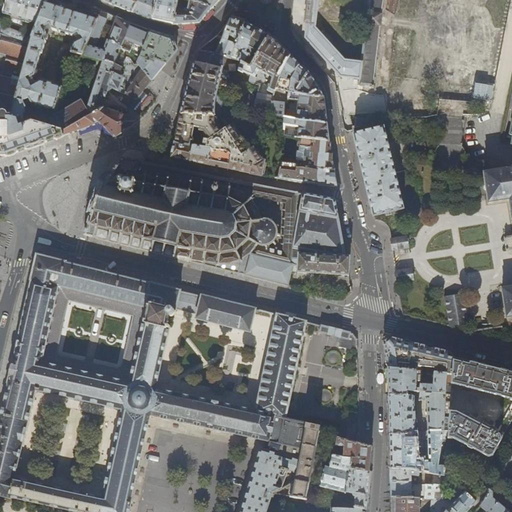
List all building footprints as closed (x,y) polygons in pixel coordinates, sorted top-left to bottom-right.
[(29,26),(36,29),(47,2),(42,0),(7,0),(2,16),(10,19),(10,20),(28,27),(29,26)] [(33,39),(12,111),(11,116),(20,119),(23,120),(26,108),(24,103),(29,100),(32,105),(55,112),(62,88),(54,85),(54,84),(46,82),(46,83),(40,81),(32,86),(29,80),(35,76),(41,55),(42,56),(46,42),(45,42),(47,35),(44,30),(50,27),(53,31),(73,37),(77,34),(81,40),(74,44),(71,53),(73,54),(83,56),(87,45),(99,16),(79,9),(78,9),(77,10),(76,11),(76,12),(71,11),(66,9),(67,8),(67,7),(67,6),(66,6),(66,5),(65,5),(50,0),(47,0),(47,2),(36,29),(32,38),(33,39)] [(122,9),(133,13),(138,0),(110,0),(108,3),(122,9)] [(135,14),(152,21),(157,0),(138,0),(133,13),(135,14)] [(163,23),(173,25),(177,0),(157,0),(152,21),(163,23)] [(202,21),(212,9),(194,3),(181,0),(177,0),(173,25),(199,23),(202,21)] [(214,7),(219,0),(181,0),(194,3),(212,9),(214,7)] [(307,23),(305,39),(309,43),(334,71),(340,77),(359,78),(359,84),(375,84),(375,82),(374,82),(383,0),(309,0),(310,0),(308,0),(306,15),(305,23),(307,23)] [(113,64),(119,51),(130,24),(129,23),(117,18),(105,50),(96,47),(108,14),(101,12),(99,16),(87,45),(83,56),(95,59),(113,64)] [(225,57),(231,58),(246,23),(233,19),(231,19),(230,20),(216,54),(225,57)] [(243,61),(244,62),(245,63),(249,55),(246,53),(257,29),(255,28),(246,23),(231,58),(243,61)] [(119,51),(141,56),(151,33),(152,32),(149,31),(134,25),(130,24),(119,51)] [(0,108),(7,110),(12,111),(33,39),(32,38),(0,25),(0,108)] [(249,55),(245,63),(252,68),(270,37),(259,31),(257,29),(246,53),(249,55)] [(141,56),(140,58),(154,63),(156,60),(165,64),(176,51),(172,39),(161,36),(151,33),(141,56)] [(251,74),(249,81),(260,85),(255,103),(254,111),(265,113),(272,116),(272,102),(276,85),(281,77),(291,56),(282,48),(279,45),(270,37),(252,68),(245,63),(244,62),(241,70),(251,74)] [(222,70),(225,57),(216,54),(203,52),(198,51),(197,54),(195,61),(195,64),(222,70)] [(291,56),(281,77),(292,81),(301,65),(297,61),(291,56)] [(62,132),(102,109),(108,93),(113,89),(126,95),(123,100),(121,99),(121,100),(122,101),(121,102),(130,107),(145,89),(152,81),(142,69),(134,82),(129,78),(139,65),(138,63),(136,61),(133,63),(130,58),(126,58),(121,68),(113,64),(95,59),(94,64),(101,66),(87,111),(81,102),(55,117),(53,116),(49,128),(62,132)] [(140,58),(138,63),(139,65),(142,69),(152,81),(153,79),(161,70),(163,67),(165,64),(156,60),(154,63),(140,58)] [(228,71),(222,70),(195,64),(185,98),(180,114),(181,114),(213,117),(220,117),(225,88),(222,87),(221,91),(218,90),(221,75),(227,76),(228,71)] [(276,85),(272,102),(285,103),(288,104),(288,101),(290,93),(296,95),(309,72),(306,69),(301,65),(292,81),(281,77),(276,85)] [(317,85),(309,72),(296,95),(311,98),(324,98),(317,85)] [(272,102),(272,116),(285,119),(328,125),(326,111),(324,98),(311,98),(296,95),(290,93),(288,101),(300,102),(298,118),(292,117),(292,116),(283,116),(285,103),(272,102)] [(49,142),(64,136),(62,132),(49,128),(28,121),(27,125),(20,128),(20,119),(11,116),(8,116),(7,116),(7,115),(7,114),(7,110),(0,108),(0,156),(6,157),(8,156),(12,155),(15,153),(16,153),(49,142)] [(72,133),(78,131),(99,123),(105,128),(115,138),(136,123),(136,122),(127,117),(124,116),(102,109),(62,132),(64,136),(72,133)] [(250,173),(261,176),(264,161),(261,160),(253,148),(250,150),(241,137),(239,139),(229,126),(220,132),(213,122),(213,117),(181,114),(180,118),(178,127),(174,143),(193,146),(194,140),(192,138),(194,128),(205,130),(211,139),(207,141),(204,141),(203,145),(206,146),(207,149),(193,146),(190,162),(199,163),(215,167),(232,170),(234,170),(250,173)] [(299,127),(299,138),(330,143),(329,133),(328,125),(285,119),(285,126),(288,126),(287,128),(295,129),(299,127)] [(99,123),(78,131),(79,135),(85,133),(97,129),(102,132),(105,128),(99,123)] [(371,207),(373,216),(404,209),(384,127),(354,135),(355,141),(364,176),(371,207)] [(299,138),(299,154),(302,154),(302,155),(333,158),(332,152),(330,143),(299,138)] [(190,162),(193,146),(174,143),(172,150),(171,158),(185,161),(190,162)] [(297,170),(317,171),(317,169),(334,170),(333,164),(333,158),(302,155),(302,154),(299,154),(297,165),(297,170)] [(92,202),(92,203),(89,213),(90,214),(91,214),(90,217),(87,226),(84,235),(86,236),(93,238),(94,238),(107,241),(108,241),(118,244),(119,244),(128,247),(129,247),(139,249),(140,250),(149,252),(150,252),(161,255),(162,255),(172,258),(173,258),(190,262),(192,262),(192,260),(203,262),(205,262),(216,264),(216,266),(218,266),(218,264),(227,264),(227,266),(230,265),(230,264),(240,260),(240,262),(243,261),(242,259),(250,253),(256,245),(256,244),(261,246),(265,247),(265,249),(267,249),(267,248),(266,246),(270,245),(273,243),(274,244),(275,244),(274,242),(276,239),(277,236),(279,236),(279,234),(277,234),(277,231),(276,227),(278,226),(278,225),(275,226),(273,223),(270,221),(272,219),(270,218),(269,220),(265,219),(261,219),(261,218),(258,210),(250,200),(252,199),(250,197),(248,198),(241,193),(242,192),(240,191),(239,192),(230,188),(229,188),(217,186),(216,184),(214,184),(213,185),(203,183),(202,183),(190,181),(189,181),(179,179),(178,179),(168,177),(167,177),(159,175),(158,175),(148,173),(147,173),(136,171),(138,164),(139,161),(139,160),(134,159),(128,158),(128,159),(121,158),(117,165),(112,173),(107,182),(105,185),(105,184),(102,183),(102,184),(101,184),(99,183),(99,184),(96,193),(94,195),(93,196),(92,197),(92,199),(92,202)] [(310,184),(317,185),(317,171),(297,170),(297,165),(282,163),(279,179),(280,179),(287,181),(295,182),(310,184)] [(511,286),(502,288),(506,318),(511,317),(511,167),(484,172),(488,203),(510,200),(511,214),(511,236),(503,238),(505,251),(511,249),(511,286)] [(317,171),(317,185),(322,185),(337,187),(335,178),(334,170),(317,169),(317,171)] [(265,249),(265,247),(261,246),(256,244),(256,245),(250,253),(291,263),(293,249),(296,211),(298,193),(298,192),(294,192),(254,184),(251,196),(262,198),(269,200),(268,202),(270,202),(270,200),(276,201),(276,204),(278,204),(278,201),(286,203),(285,209),(282,209),(282,211),(285,211),(285,218),(282,218),(282,220),(285,220),(284,226),(282,225),(282,227),(284,227),(284,234),(281,234),(281,236),(284,236),(284,243),(281,243),(281,244),(283,244),(283,252),(277,250),(277,247),(275,247),(275,250),(267,248),(267,249),(265,249)] [(338,219),(335,200),(300,193),(298,211),(338,219)] [(250,200),(258,210),(261,210),(262,198),(251,196),(250,197),(252,199),(250,200)] [(298,211),(296,211),(293,249),(300,250),(326,255),(345,257),(344,256),(345,256),(342,239),(338,220),(338,219),(298,211)] [(391,239),(392,251),(409,248),(407,237),(391,239)] [(293,264),(292,271),(298,272),(298,254),(300,254),(300,250),(293,249),(291,263),(293,264)] [(192,260),(192,262),(241,275),(245,276),(250,253),(242,259),(243,261),(240,262),(240,260),(230,264),(230,265),(227,266),(227,264),(218,264),(218,266),(216,266),(216,264),(205,262),(203,262),(192,260)] [(245,276),(288,287),(292,271),(293,264),(291,263),(250,253),(245,276)] [(349,275),(350,257),(345,257),(326,255),(300,254),(298,254),(298,272),(298,273),(349,276),(349,275)] [(5,396),(0,417),(0,496),(11,499),(11,498),(72,511),(129,511),(132,499),(131,498),(150,416),(301,449),(304,428),(319,433),(327,435),(329,420),(310,416),(308,424),(304,423),(304,424),(285,419),(306,322),(277,315),(256,411),(156,389),(170,326),(167,325),(169,317),(170,317),(171,317),(172,316),(173,316),(174,315),(174,314),(175,314),(176,311),(175,311),(180,291),(180,290),(179,290),(151,284),(114,275),(113,275),(112,275),(109,274),(105,273),(66,263),(66,262),(50,258),(37,255),(30,286),(29,285),(28,288),(30,288),(29,292),(28,299),(26,298),(25,301),(27,301),(25,311),(23,311),(22,313),(24,314),(22,324),(20,324),(20,326),(21,327),(19,337),(17,337),(17,339),(19,340),(16,349),(15,349),(14,351),(16,351),(15,354),(14,357),(13,357),(13,360),(14,360),(13,364),(12,364),(11,368),(13,368),(11,374),(10,373),(9,377),(10,377),(9,382),(8,381),(7,384),(9,384),(8,388),(5,396)] [(396,271),(397,283),(413,280),(412,269),(396,271)] [(464,294),(445,297),(449,327),(468,324),(464,294)] [(250,332),(255,309),(241,306),(202,296),(196,318),(250,332)] [(334,329),(314,324),(313,330),(339,337),(340,346),(356,351),(356,352),(358,352),(357,340),(353,334),(334,329)] [(422,372),(434,373),(452,375),(453,359),(454,353),(445,351),(411,343),(401,340),(383,336),(383,337),(388,365),(388,369),(416,371),(416,372),(422,372)] [(180,362),(236,374),(241,350),(212,343),(211,348),(184,342),(180,362)] [(465,362),(453,359),(452,375),(451,384),(451,385),(511,399),(511,373),(477,365),(468,362),(465,362)] [(446,383),(451,384),(452,375),(434,373),(433,386),(420,385),(420,388),(416,388),(416,381),(422,381),(422,372),(416,372),(416,371),(388,369),(388,382),(388,384),(389,396),(419,398),(420,398),(420,392),(446,395),(446,383)] [(445,400),(446,395),(420,392),(420,398),(419,398),(389,396),(389,415),(390,435),(415,434),(415,432),(416,432),(415,401),(419,401),(427,400),(428,432),(448,431),(449,419),(444,419),(444,415),(449,415),(449,413),(450,401),(445,400)] [(449,413),(449,415),(449,419),(448,431),(448,438),(448,440),(454,441),(492,459),(503,437),(456,414),(449,413)] [(319,433),(304,428),(301,449),(298,462),(296,474),(294,481),(295,481),(292,497),(306,500),(319,433)] [(443,476),(443,467),(442,465),(443,453),(447,438),(448,438),(448,431),(428,432),(416,432),(415,432),(415,434),(390,435),(390,456),(391,469),(411,470),(443,476)] [(352,469),(370,472),(371,458),(372,447),(366,446),(365,445),(361,444),(338,438),(334,449),(345,451),(345,455),(333,453),(332,456),(354,459),(352,469)] [(268,511),(273,494),(281,489),(280,486),(278,487),(279,488),(275,486),(280,469),(281,469),(281,471),(286,473),(287,471),(296,474),(298,462),(293,460),(295,455),(276,449),(275,454),(262,450),(260,449),(240,511),(268,511)] [(368,493),(370,472),(352,469),(354,459),(332,456),(329,468),(326,467),(321,486),(331,489),(332,490),(348,494),(348,497),(352,498),(352,495),(356,495),(355,505),(354,508),(367,511),(367,507),(368,493)] [(442,485),(443,476),(411,470),(391,469),(391,471),(391,484),(417,485),(419,485),(422,485),(425,485),(442,485)] [(417,485),(391,484),(391,490),(391,497),(391,498),(413,499),(412,488),(417,488),(417,485)] [(442,485),(425,485),(425,500),(432,500),(442,500),(442,493),(443,485),(442,485)] [(509,511),(494,499),(499,493),(496,491),(493,495),(488,491),(486,499),(481,507),(486,511),(509,511)] [(467,511),(476,502),(464,492),(456,502),(449,495),(442,493),(442,500),(442,502),(449,510),(446,511),(467,511)] [(481,507),(486,499),(480,497),(476,506),(479,509),(481,507)] [(419,511),(419,499),(413,499),(391,498),(391,502),(392,510),(391,511),(446,511),(449,510),(442,502),(442,500),(432,500),(430,511),(419,511)]
